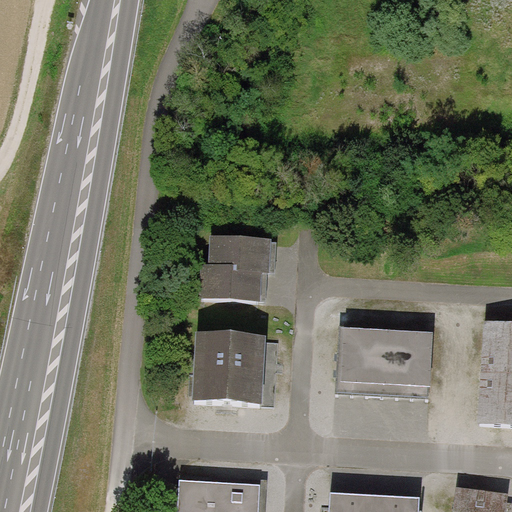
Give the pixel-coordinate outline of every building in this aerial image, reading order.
[(271,238),(211,235),(210,264),(202,263),(200,298),(262,301),(263,271),(270,272),(271,238)] [(511,320),(485,319),(479,422),(511,423),(511,320)] [(341,327),(337,391),(430,397),(433,332),(341,327)] [(267,335),(196,331),(192,400),(274,405),(278,340),(266,339),(267,335)] [(258,511),(260,485),(180,480),(178,511),(258,511)] [(453,511),(505,511),(507,494),(456,487),(453,511)] [(419,511),(420,497),(331,492),(329,511),(419,511)]
